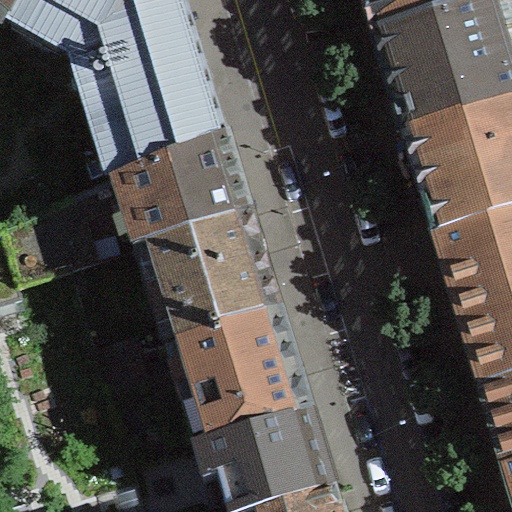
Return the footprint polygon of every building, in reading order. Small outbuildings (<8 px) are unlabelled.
[(16,21),(11,30),(40,46),(65,0),(0,0),(0,12),(2,14),(5,15),(8,17),(11,19),(16,21)] [(65,0),(40,46),(59,57),(64,49),(69,51),(70,49),(79,55),(82,65),(80,65),(89,93),(79,96),(95,149),(104,146),(113,174),(115,182),(116,184),(226,139),(194,33),(183,0),(65,0)] [(511,0),(361,0),(362,0),(361,0),(359,1),(371,39),(373,38),(499,0),(511,0)] [(402,136),(403,136),(403,138),(511,105),(511,75),(508,61),(511,59),(511,0),(499,0),(373,38),(374,42),(392,103),(391,103),(392,105),(388,107),(397,135),(401,134),(402,136)] [(511,105),(403,138),(423,203),(421,203),(431,237),(433,237),(511,213),(511,105)] [(226,139),(116,184),(77,200),(82,216),(108,206),(109,211),(112,220),(113,224),(125,221),(134,252),(148,247),(249,217),(226,139)] [(82,216),(77,200),(1,231),(2,233),(18,287),(71,271),(96,263),(82,216)] [(511,213),(433,237),(480,390),(511,380),(511,213)] [(279,316),(249,217),(148,247),(160,287),(146,292),(159,332),(173,328),(178,346),(279,316)] [(2,233),(1,231),(0,231),(0,304),(20,299),(17,290),(19,289),(18,287),(2,233)] [(309,414),(279,316),(178,346),(184,364),(170,369),(185,419),(199,415),(209,445),(309,414)] [(511,380),(480,390),(503,469),(511,466),(511,380)] [(229,511),(258,511),(332,490),(309,414),(209,445),(194,449),(204,482),(219,478),(227,506),(229,511)] [(511,466),(503,469),(511,497),(511,466)] [(338,511),(332,490),(258,511),(338,511)]
